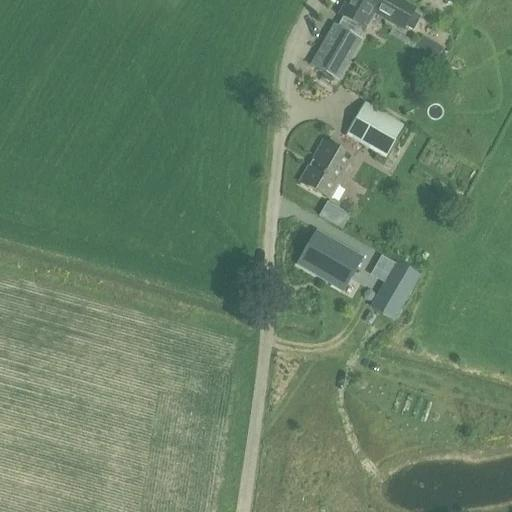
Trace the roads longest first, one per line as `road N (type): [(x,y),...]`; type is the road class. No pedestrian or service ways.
road 1 (unclassified): [(314,0),(289,48),(281,87),(266,321)]
road 2 (track): [(266,321),(242,511)]
